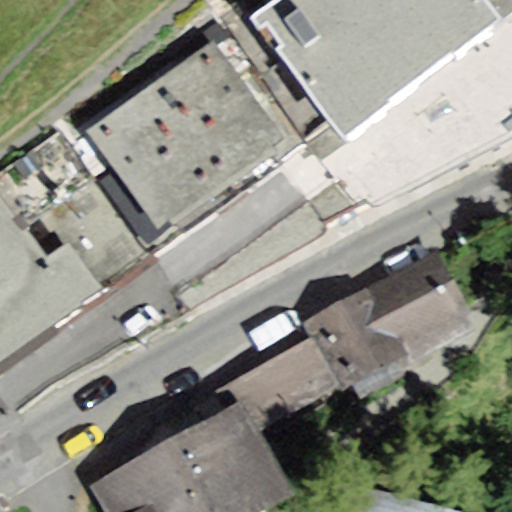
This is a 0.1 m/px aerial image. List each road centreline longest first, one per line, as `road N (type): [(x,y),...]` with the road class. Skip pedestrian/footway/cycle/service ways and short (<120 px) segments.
road 1 (residential): [(0,461),(351,265),(511,190)]
road 2 (unclassified): [(170,0),(0,141)]
